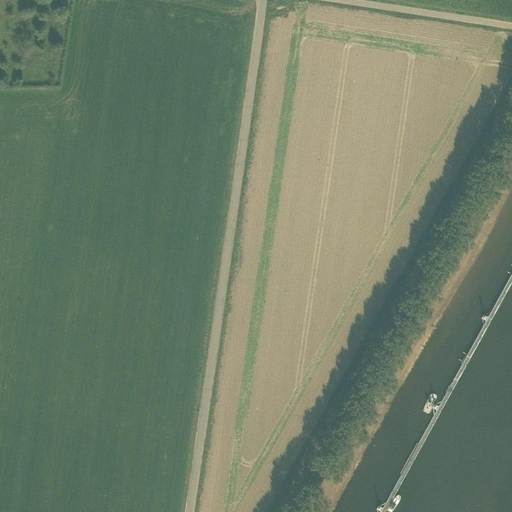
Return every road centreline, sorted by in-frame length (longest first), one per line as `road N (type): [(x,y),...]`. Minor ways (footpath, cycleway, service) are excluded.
road 1 (unclassified): [(189,511),(262,0)]
road 2 (unclassified): [(342,0),(511,26)]
